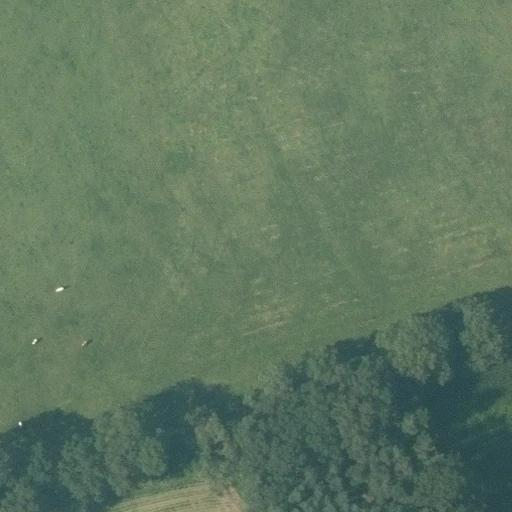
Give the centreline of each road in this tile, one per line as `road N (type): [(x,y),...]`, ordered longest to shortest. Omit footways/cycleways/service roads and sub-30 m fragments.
road 1 (track): [(0,493),(511,336)]
road 2 (track): [(473,511),(390,376)]
